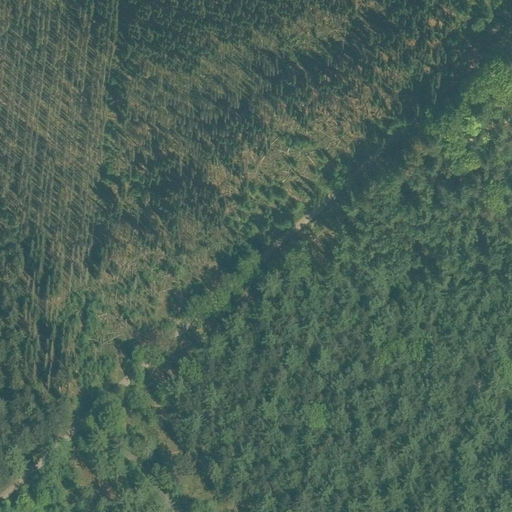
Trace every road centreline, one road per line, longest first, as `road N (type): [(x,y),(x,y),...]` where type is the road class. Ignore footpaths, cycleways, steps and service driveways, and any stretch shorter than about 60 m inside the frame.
road 1 (track): [(87,419),(511,28)]
road 2 (track): [(179,511),(87,419)]
